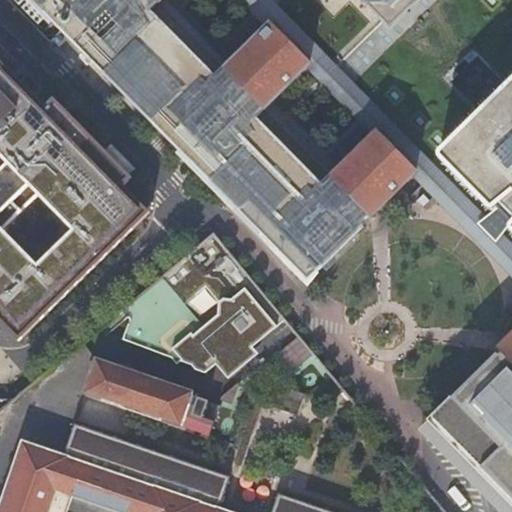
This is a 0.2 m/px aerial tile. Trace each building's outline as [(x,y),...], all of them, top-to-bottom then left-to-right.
[(511,0),(28,0),(66,37),(103,75),(107,70),(311,277),(362,227),(364,226),(362,223),(368,217),(371,219),(402,189),(416,176),(424,167),(428,163),(335,68),(382,22),(390,29),(419,0),(511,0)] [(511,0),(419,0),(390,29),(382,22),(335,68),(428,163),(424,167),(416,176),(431,190),(419,202),(424,207),(429,212),(440,200),(511,272),(511,294),(510,296),(511,298),(511,224),(504,216),(478,191),(453,165),(511,106),(511,0)] [(145,212),(34,99),(3,69),(0,72),(0,315),(20,336),(145,212)] [(511,106),(453,165),(478,191),(504,216),(511,224),(511,106)] [(137,169),(112,144),(103,154),(127,178),(137,169)] [(179,360),(193,365),(197,369),(207,373),(217,364),(229,379),(252,359),(255,336),(266,337),(285,321),(213,235),(123,310),(130,318),(122,338),(171,357),(174,354),(179,360)] [(292,335),(274,351),(292,371),(310,356),(292,335)] [(254,347),(266,337),(255,336),(252,359),(259,353),(254,347)] [(511,341),(502,351),(504,353),(437,420),(511,495),(511,341)] [(179,360),(174,354),(171,357),(175,363),(179,360)] [(191,393),(96,361),(85,393),(180,426),(191,393)] [(294,413),(301,393),(276,385),(269,405),(294,413)] [(0,410),(9,403),(0,401),(0,410)] [(333,511),(276,493),(269,511),(262,511),(263,511),(228,500),(224,511),(218,509),(229,478),(75,424),(64,457),(23,443),(0,509),(0,511),(333,511)]
